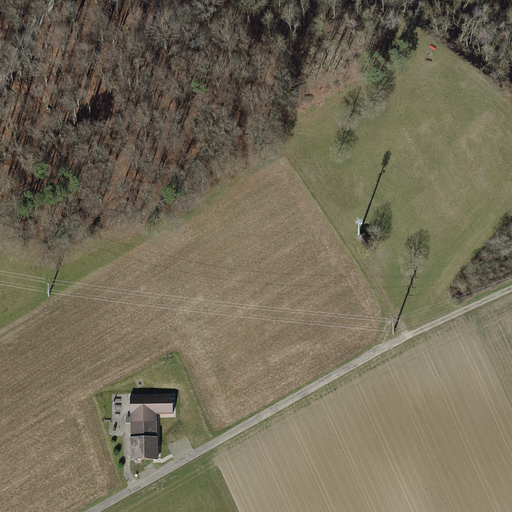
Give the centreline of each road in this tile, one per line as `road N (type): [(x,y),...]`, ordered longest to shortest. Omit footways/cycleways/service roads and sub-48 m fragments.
road 1 (track): [(381,349),(389,309),(288,150)]
road 2 (track): [(381,349),(511,289)]
